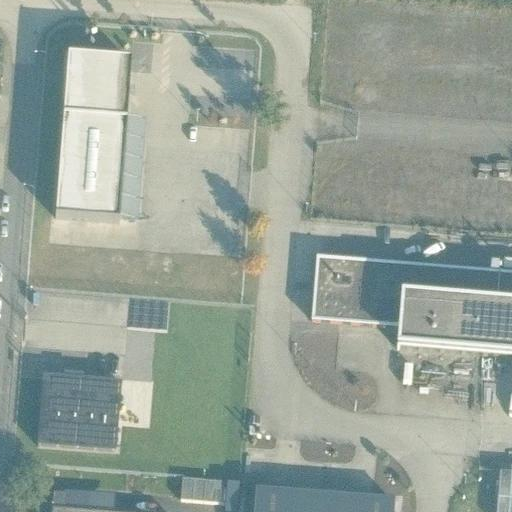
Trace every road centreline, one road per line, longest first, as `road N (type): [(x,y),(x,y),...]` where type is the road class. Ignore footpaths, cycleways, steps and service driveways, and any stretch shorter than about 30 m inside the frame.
road 1 (residential): [(286,124),(273,371),(281,406),(315,425),(398,434),(429,450),(437,511)]
road 2 (residential): [(0,367),(28,4)]
road 3 (residential): [(286,124),(290,54),(284,32),(259,20),(28,4)]
